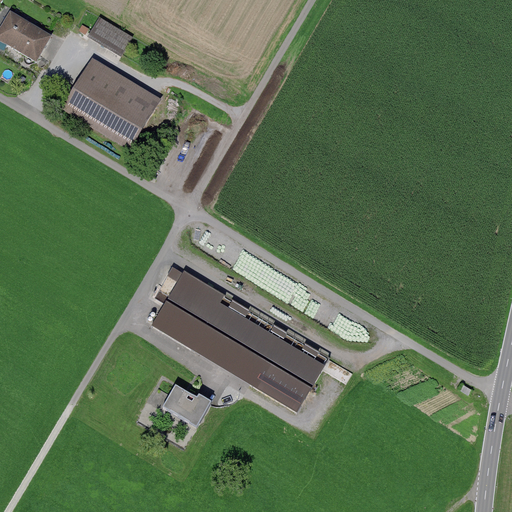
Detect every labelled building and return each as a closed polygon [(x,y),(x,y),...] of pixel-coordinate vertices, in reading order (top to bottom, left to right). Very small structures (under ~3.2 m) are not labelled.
[(60,40),(17,15),(4,37),(47,62),(60,40)] [(137,38),(104,19),(93,39),(126,58),(137,38)] [(91,30),(83,26),(80,31),(88,35),(91,30)] [(167,103),(97,62),(67,113),(138,153),(167,103)] [(331,364),(185,276),(153,328),(299,416),(331,364)] [(211,411),(177,390),(162,414),(196,435),(211,411)]
